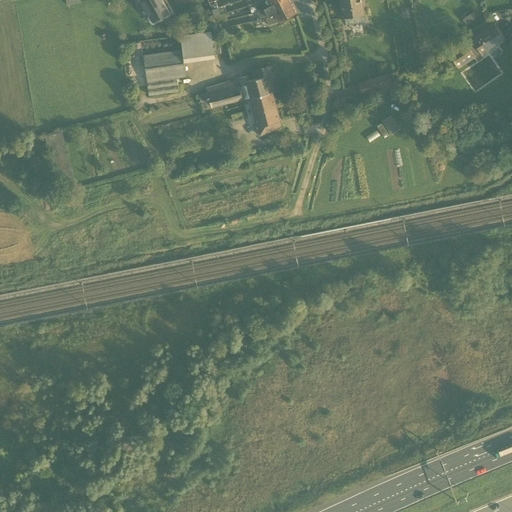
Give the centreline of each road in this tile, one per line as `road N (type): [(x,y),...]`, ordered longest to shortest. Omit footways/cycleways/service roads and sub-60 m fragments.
road 1 (track): [(323,127),(291,214),(191,236),(151,202),(112,205),(61,227),(31,203)]
road 2 (motorway): [(511,453),(373,511)]
road 3 (residential): [(309,0),(328,84),(323,127)]
